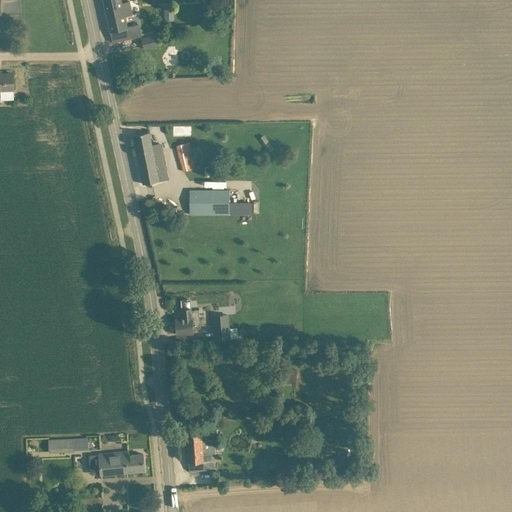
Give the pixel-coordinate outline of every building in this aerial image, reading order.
[(103,0),(108,20),(125,16),(125,19),(127,18),(127,16),(133,15),(130,1),(122,3),(121,0),(103,0)] [(127,28),(125,19),(125,16),(108,20),(113,42),(141,36),(139,25),(127,28)] [(143,40),(145,50),(161,47),(159,37),(143,40)] [(0,89),(14,89),(14,73),(0,73),(0,89)] [(149,131),(134,134),(143,184),(159,181),(154,156),(161,155),(159,143),(152,145),(149,131)] [(264,135),(260,138),(265,145),(269,142),(264,135)] [(189,141),(176,145),(183,171),(196,168),(189,141)] [(230,214),(230,189),(189,189),(189,214),(230,214)] [(183,318),(176,319),(176,326),(177,331),(177,333),(193,332),(201,330),(199,309),(191,310),(191,308),(182,309),(183,318)] [(228,314),(213,316),(215,340),(231,338),(228,314)] [(288,364),(287,369),(287,383),(296,384),(297,369),(293,369),(293,364),(288,364)] [(201,434),(186,435),(188,462),(189,462),(189,470),(212,469),(211,453),(216,452),(215,439),(201,440),(201,434)] [(88,450),(87,437),(49,439),(50,452),(88,450)] [(129,454),(129,451),(99,454),(101,473),(144,469),(143,453),(129,454)]
